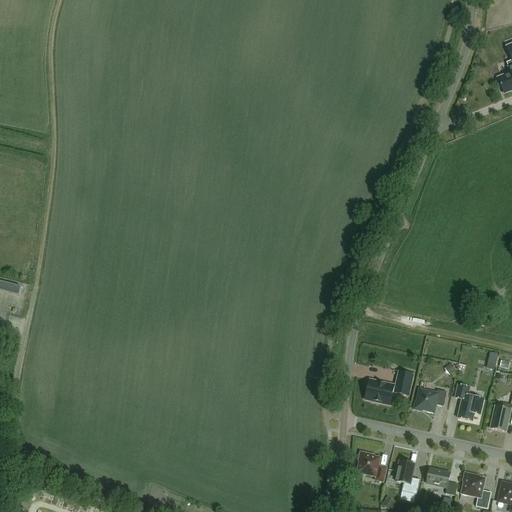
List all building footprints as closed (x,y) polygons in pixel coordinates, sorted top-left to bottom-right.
[(510,74),(498,79),(505,94),(511,91),(511,50),(508,53),(511,62),(506,64),(510,74)] [(21,288),(0,282),(0,292),(19,297),(21,288)] [(20,307),(30,308),(32,289),(22,288),(20,307)] [(495,368),(498,355),(490,353),(487,366),(495,368)] [(456,372),(451,365),(445,370),(450,377),(456,372)] [(400,374),(395,395),(408,398),(413,377),(400,374)] [(365,401),(390,406),(394,389),(369,383),(365,401)] [(457,420),(459,420),(473,423),(475,416),(481,417),(484,401),(468,397),(470,389),(457,386),(454,400),(461,401),(457,420)] [(437,407),(444,409),(448,394),(439,392),(438,394),(420,390),(417,403),(416,403),(414,411),(423,413),(423,412),(435,415),(437,407)] [(491,431),(507,434),(511,410),(511,407),(503,405),(502,410),(496,408),(491,431)] [(370,455),(361,453),(358,463),(359,463),(357,474),(376,479),(375,482),(384,484),(387,468),(380,467),(381,459),(369,456),(370,455)] [(398,471),(396,482),(404,484),(402,493),(417,496),(420,481),(412,479),(416,466),(399,462),(397,471),(398,471)] [(429,471),(426,485),(447,489),(445,496),(455,498),(457,486),(448,484),(450,476),(429,471)] [(464,484),(461,496),(478,500),(476,509),(487,511),(491,495),(483,493),(486,480),(474,478),(474,476),(465,474),(462,484),(464,484)] [(511,511),(511,486),(502,484),(498,504),(511,507),(510,511),(511,511)] [(387,498),(382,506),(390,511),(396,504),(387,498)]
